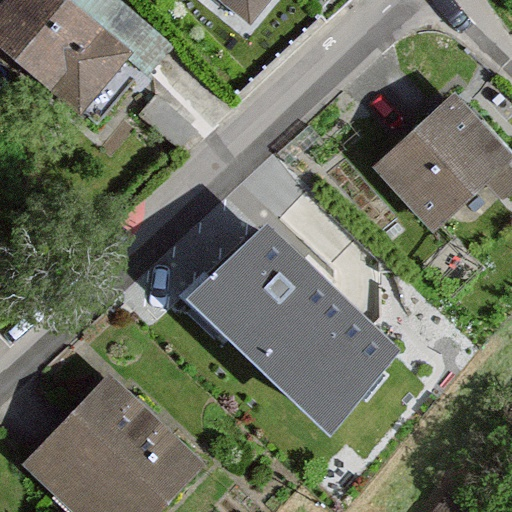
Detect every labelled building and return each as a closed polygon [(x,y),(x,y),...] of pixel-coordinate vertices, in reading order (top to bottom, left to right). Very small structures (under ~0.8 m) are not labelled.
[(79,0),(76,4),(71,0),(15,0),(0,18),(0,54),(88,126),(134,71),(151,85),(178,52),(113,0),(79,0)] [(215,0),(253,32),(279,0),(215,0)] [(511,207),(511,153),(466,102),(382,176),(441,241),(494,194),(509,210),(511,207)] [(310,290),(268,249),(208,311),(308,409),(383,332),(325,275),(310,290)] [(171,511),(209,473),(115,383),(31,471),(73,511),(171,511)] [(511,420),(503,432),(511,439),(511,420)] [(442,511),(473,511),(455,497),(442,511)]
